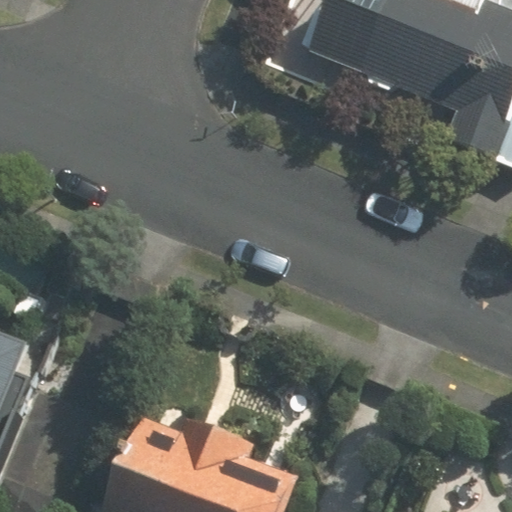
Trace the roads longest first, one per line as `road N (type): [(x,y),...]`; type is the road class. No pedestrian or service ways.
road 1 (residential): [(86,138),(511,314)]
road 2 (residential): [(86,138),(144,0)]
